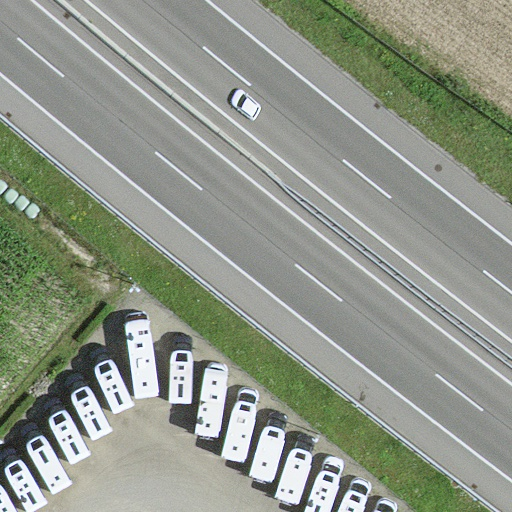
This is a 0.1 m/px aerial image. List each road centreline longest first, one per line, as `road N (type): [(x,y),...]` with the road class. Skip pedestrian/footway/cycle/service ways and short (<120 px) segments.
road 1 (motorway): [(0,24),(130,139),(511,435)]
road 2 (motorway): [(511,293),(134,0)]
